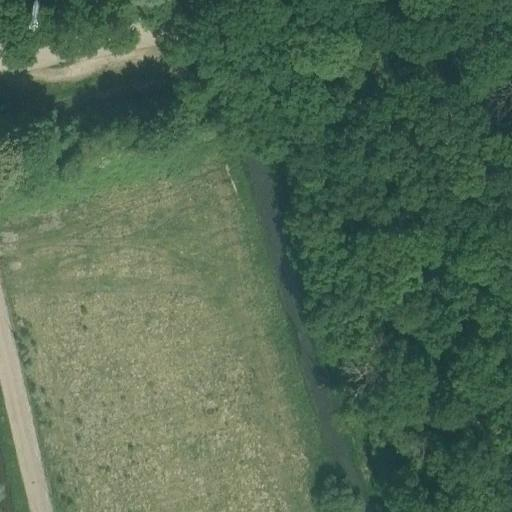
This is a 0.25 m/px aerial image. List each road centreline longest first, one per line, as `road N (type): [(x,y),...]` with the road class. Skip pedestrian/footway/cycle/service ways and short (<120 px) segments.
road 1 (unclassified): [(0,63),(181,24)]
road 2 (unclassified): [(42,511),(0,337)]
